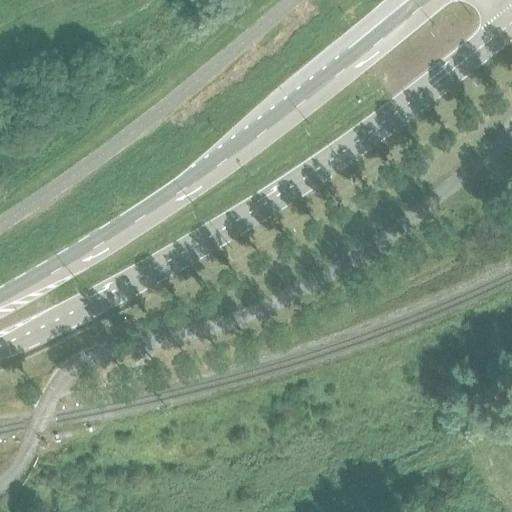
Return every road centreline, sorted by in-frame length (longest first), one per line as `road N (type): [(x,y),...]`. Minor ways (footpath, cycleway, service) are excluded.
road 1 (unclassified): [(0,485),(64,373),(106,350),(258,309),(344,266),(511,137)]
road 2 (primary): [(0,352),(209,245),(511,21)]
road 3 (primary): [(429,0),(213,170),(87,255),(0,301)]
